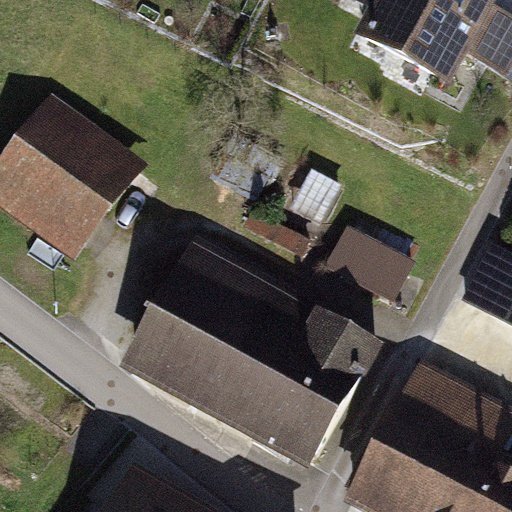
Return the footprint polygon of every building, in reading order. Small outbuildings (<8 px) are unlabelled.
[(511,69),(511,5),(501,0),(362,0),(378,8),(360,44),(447,87),(463,54),(508,77),(511,69)] [(27,83),(0,120),(0,200),(65,247),(130,158),(27,83)] [(407,290),(421,253),(354,228),(340,266),(407,290)] [(471,293),(511,313),(511,241),(500,235),(471,293)] [(196,248),(119,380),(306,488),(383,356),(196,248)] [(511,444),(511,413),(420,366),(343,511),(511,511),(511,466),(503,462),(511,444)] [(193,511),(129,473),(106,511),(193,511)]
